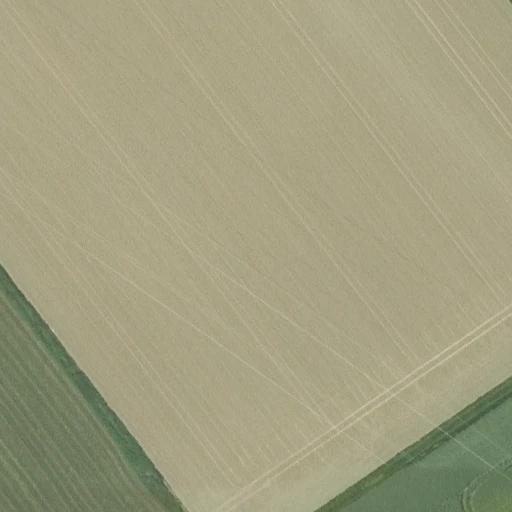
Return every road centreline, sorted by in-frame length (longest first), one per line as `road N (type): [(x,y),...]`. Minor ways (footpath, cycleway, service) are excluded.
road 1 (track): [(171,511),(0,285)]
road 2 (track): [(327,511),(511,386)]
